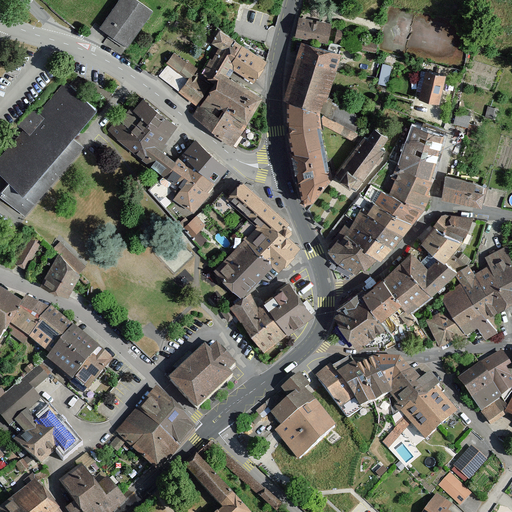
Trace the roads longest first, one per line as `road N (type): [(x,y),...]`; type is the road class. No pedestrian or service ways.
road 1 (residential): [(0,21),(112,64),(244,165),(280,165)]
road 2 (residential): [(0,278),(87,315),(209,430)]
road 3 (residential): [(511,217),(435,210),(375,277),(326,290)]
road 4 (primary): [(293,0),(275,87),(280,165)]
road 5 (residential): [(428,354),(511,463)]
road 6 (primary): [(280,165),(326,290)]
road 7 (primary): [(308,347),(209,430)]
road 8 (primary): [(209,430),(119,511)]
road 9 (tertiary): [(209,430),(298,511)]
road 10 (residential): [(308,347),(428,354)]
